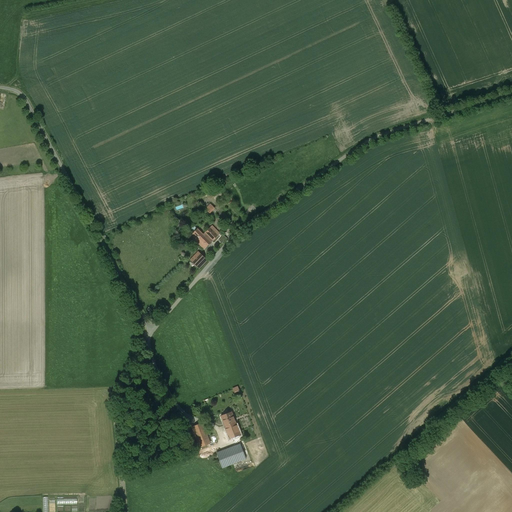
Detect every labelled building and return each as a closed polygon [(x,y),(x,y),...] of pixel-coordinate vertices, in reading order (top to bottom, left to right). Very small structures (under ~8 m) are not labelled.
[(211,205),(206,209),(210,213),(215,209),(211,205)] [(210,228),(205,233),(213,241),(218,235),(210,228)] [(198,229),(191,236),(204,249),(213,241),(205,233),(203,235),(198,229)] [(198,253),(191,260),(200,268),(207,261),(198,253)] [(232,412),(221,416),(230,440),(241,436),(232,412)] [(203,423),(192,427),(200,448),(211,444),(203,423)] [(240,445),(217,453),(223,469),(246,461),(240,445)]
